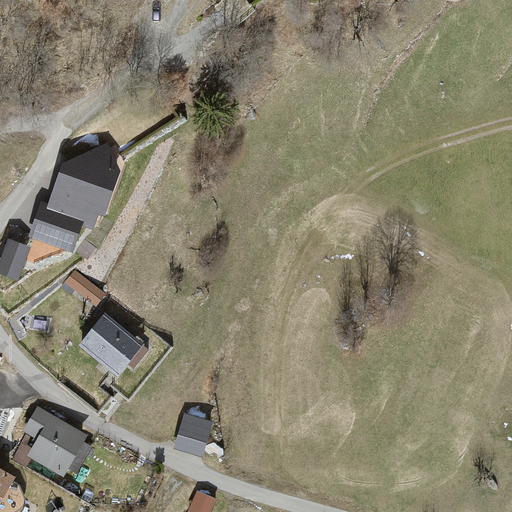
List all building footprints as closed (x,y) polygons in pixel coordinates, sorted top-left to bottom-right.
[(108,146),(67,164),(51,207),(44,205),(34,235),(74,249),(83,223),(92,227),(99,210),(107,213),(121,170),(108,146)] [(30,245),(9,238),(0,264),(0,271),(18,278),(30,245)] [(105,293),(76,271),(68,281),(97,303),(105,293)] [(143,344),(107,316),(83,345),(118,374),(143,344)] [(85,435),(39,410),(28,430),(41,437),(31,456),(64,474),(68,467),(76,472),(90,446),(82,441),(85,435)] [(211,421),(186,415),(177,447),(202,454),(211,421)] [(0,499),(13,478),(0,470),(0,499)] [(208,511),(215,498),(199,492),(190,510),(194,511),(208,511)]
